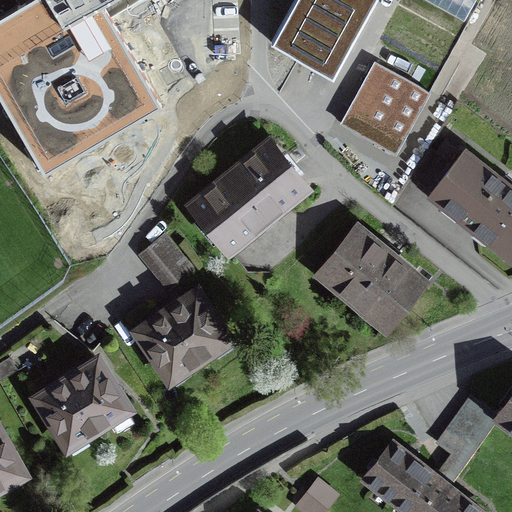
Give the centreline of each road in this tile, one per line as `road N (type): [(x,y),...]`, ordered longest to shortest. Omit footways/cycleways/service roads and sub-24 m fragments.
road 1 (tertiary): [(149,511),(296,420),(400,374)]
road 2 (residential): [(400,374),(327,438),(212,511)]
road 3 (tertiary): [(400,374),(511,326)]
